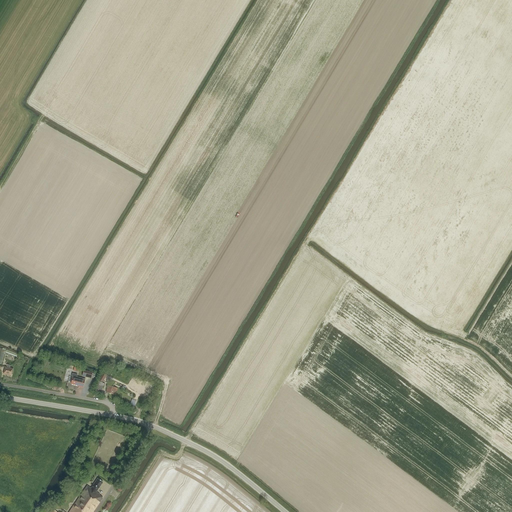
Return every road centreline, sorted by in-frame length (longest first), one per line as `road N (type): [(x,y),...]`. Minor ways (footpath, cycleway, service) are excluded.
road 1 (unclassified): [(283,511),(199,449),(111,415)]
road 2 (residential): [(111,415),(104,401),(0,383)]
